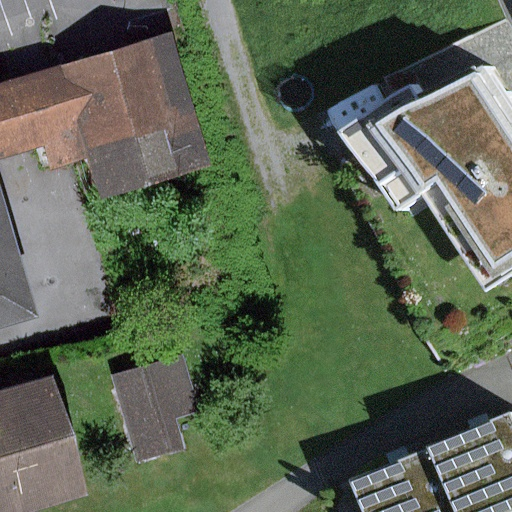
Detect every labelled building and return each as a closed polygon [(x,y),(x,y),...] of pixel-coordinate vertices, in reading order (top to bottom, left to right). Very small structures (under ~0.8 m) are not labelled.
[(0,331),(16,327),(0,273),(0,140),(23,133),(32,163),(77,149),(90,190),(200,156),(163,34),(0,83),(0,331)] [(511,85),(391,152),(409,184),(421,177),(471,266),(511,243),(511,85)] [(189,341),(115,363),(143,459),(191,445),(181,410),(207,402),(189,341)] [(0,500),(82,479),(55,379),(0,393),(0,500)] [(511,511),(511,430),(453,455),(476,511),(511,511)] [(476,511),(453,455),(371,489),(380,511),(476,511)]
